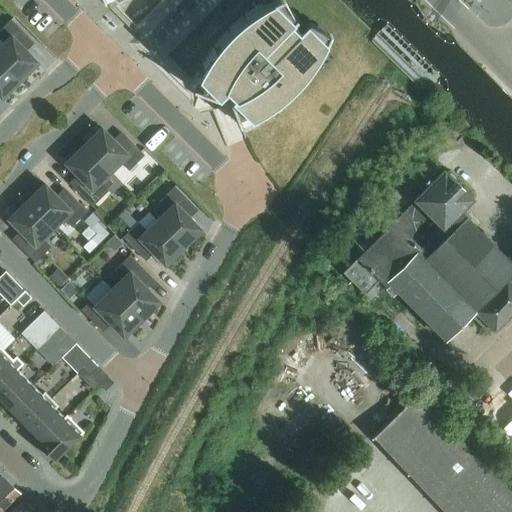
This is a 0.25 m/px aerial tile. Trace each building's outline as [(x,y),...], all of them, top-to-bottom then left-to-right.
[(195,82),(193,85),(217,95),(225,88),(234,97),(231,100),(230,101),(237,118),(237,117),(242,115),(247,120),(261,113),(274,105),(286,95),(298,84),(308,72),(317,60),(325,46),(305,26),(300,31),(291,22),(296,17),(279,0),(275,0),(260,8),(236,25),(217,44),(200,71),(195,82)] [(0,58),(20,80),(39,62),(23,46),(31,38),(12,19),(0,31),(0,37),(5,43),(0,47),(0,58)] [(0,93),(3,97),(20,80),(0,58),(0,93)] [(110,172),(120,162),(129,170),(144,155),(125,136),(117,144),(102,128),(84,146),(110,172)] [(108,191),(99,182),(110,172),(84,146),(66,163),(81,179),(73,187),(92,206),(108,191)] [(494,329),(511,311),(511,282),(507,278),(511,272),(511,263),(466,216),(467,215),(461,209),(471,199),(454,181),(456,179),(455,176),(450,171),(447,171),(445,173),(443,170),(414,198),(415,200),(343,271),(369,298),(377,290),(373,285),(379,278),(385,284),(388,282),(445,339),(469,314),(487,332),(492,328),(494,329)] [(60,200),(45,184),(27,202),(53,228),(63,218),(71,227),(87,211),(68,192),(60,200)] [(183,247),(201,230),(186,214),(194,206),(175,187),(159,202),(167,211),(157,221),(183,247)] [(27,202),(9,219),(24,235),(16,243),(35,262),(50,247),(42,238),(53,228),(27,202)] [(100,241),(112,227),(95,213),(84,227),(100,241)] [(150,249),(165,265),(183,247),(157,221),(147,231),(138,222),(123,238),(142,257),(150,249)] [(115,269),(122,277),(113,286),(142,316),(159,299),(148,286),(154,280),(130,255),(115,269)] [(23,290),(5,272),(0,276),(0,293),(9,303),(23,290)] [(61,272),(53,280),(58,285),(66,277),(61,272)] [(113,286),(94,305),(91,302),(82,310),(101,329),(111,320),(124,333),(142,316),(113,286)] [(22,305),(30,297),(23,290),(9,303),(10,304),(16,299),(22,305)] [(34,334),(51,318),(43,309),(26,326),(34,334)] [(60,327),(52,336),(58,341),(66,333),(60,327)] [(91,358),(81,349),(75,342),(66,350),(82,367),(82,366),(90,359),(91,358)] [(0,383),(22,362),(15,355),(12,358),(2,349),(0,351),(0,383)] [(97,366),(90,359),(82,366),(89,374),(97,366)] [(22,362),(0,383),(0,400),(7,408),(31,385),(16,369),(22,362)] [(108,376),(100,384),(106,390),(113,382),(108,376)] [(31,385),(7,408),(23,424),(50,398),(43,391),(40,394),(31,385)] [(511,511),(511,491),(419,393),(372,437),(444,511),(511,511)] [(50,398),(23,424),(39,440),(37,441),(38,442),(66,414),(66,413),(62,417),(54,408),(57,405),(50,398)] [(66,414),(38,442),(54,459),(83,431),(66,414)] [(0,511),(1,511),(19,495),(0,475),(0,511)] [(10,511),(28,511),(20,503),(10,511)]
